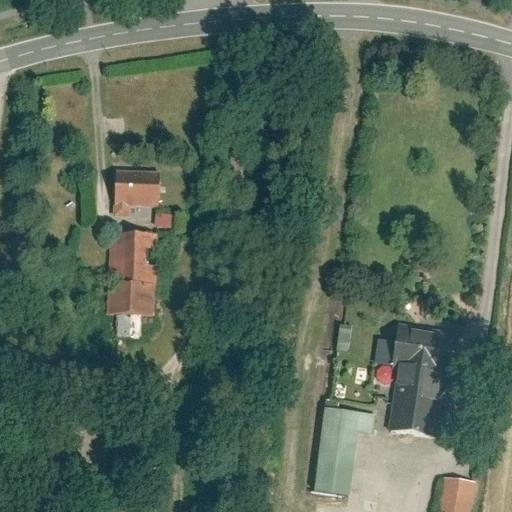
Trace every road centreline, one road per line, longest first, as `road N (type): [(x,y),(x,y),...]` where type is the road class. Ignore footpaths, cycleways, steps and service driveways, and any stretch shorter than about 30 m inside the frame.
road 1 (secondary): [(206,24),(360,18),(511,46)]
road 2 (secondary): [(0,64),(138,31),(206,24)]
